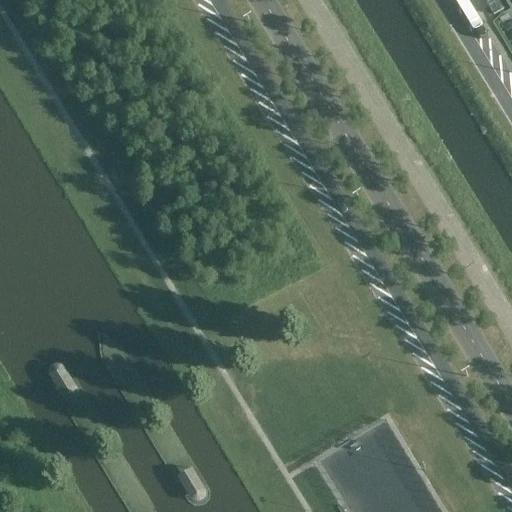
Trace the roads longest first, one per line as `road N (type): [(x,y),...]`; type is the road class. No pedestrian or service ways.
road 1 (tertiary): [(216,0),(511,481)]
road 2 (unclassified): [(511,406),(262,0)]
road 3 (unclassified): [(442,0),(511,113)]
